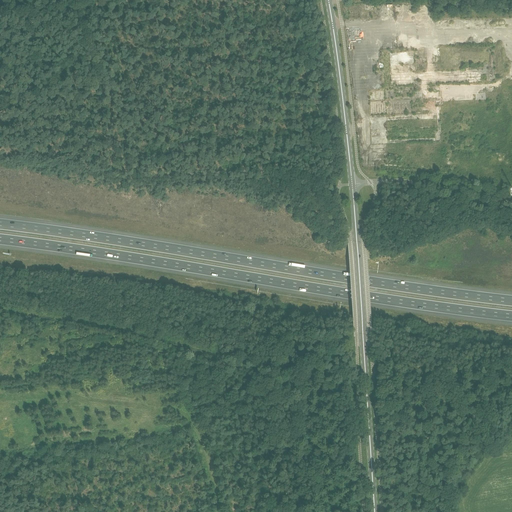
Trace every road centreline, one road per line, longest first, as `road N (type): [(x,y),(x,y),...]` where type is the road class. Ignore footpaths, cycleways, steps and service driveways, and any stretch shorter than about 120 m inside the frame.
road 1 (motorway): [(0,239),(511,316)]
road 2 (motorway): [(511,300),(0,224)]
road 3 (secondary): [(374,511),(352,184)]
road 4 (secondary): [(352,184),(328,0)]
road 5 (unclassified): [(352,184),(416,183),(511,203)]
